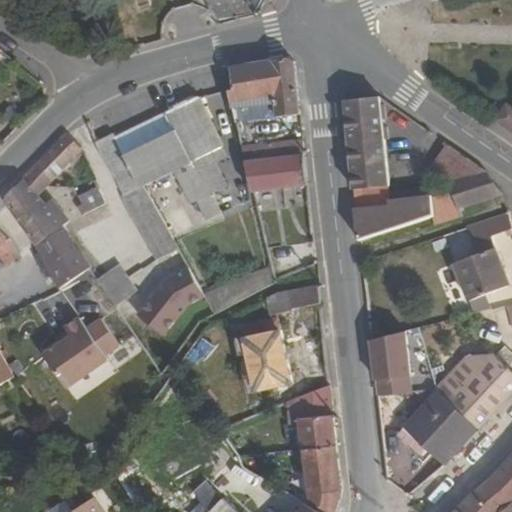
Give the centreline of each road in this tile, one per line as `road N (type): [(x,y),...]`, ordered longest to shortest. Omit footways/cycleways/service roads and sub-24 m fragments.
road 1 (residential): [(306,29),(370,511)]
road 2 (tertiary): [(511,163),(306,29)]
road 3 (tertiary): [(306,29),(149,66),(87,92)]
road 4 (residential): [(428,511),(511,423)]
